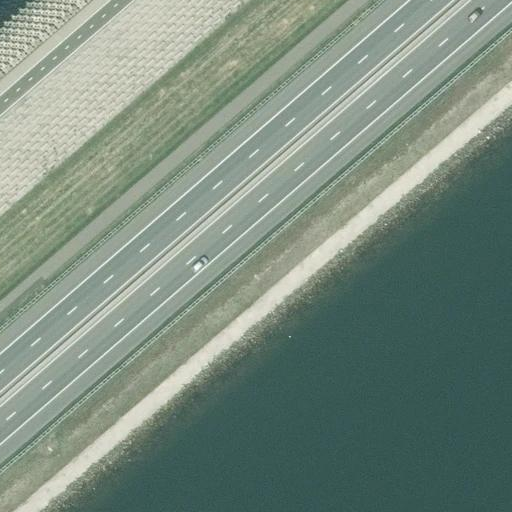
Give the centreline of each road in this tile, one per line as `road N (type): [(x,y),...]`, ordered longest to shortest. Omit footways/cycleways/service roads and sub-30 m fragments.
road 1 (motorway): [(0,427),(494,0)]
road 2 (motorway): [(433,0),(0,374)]
